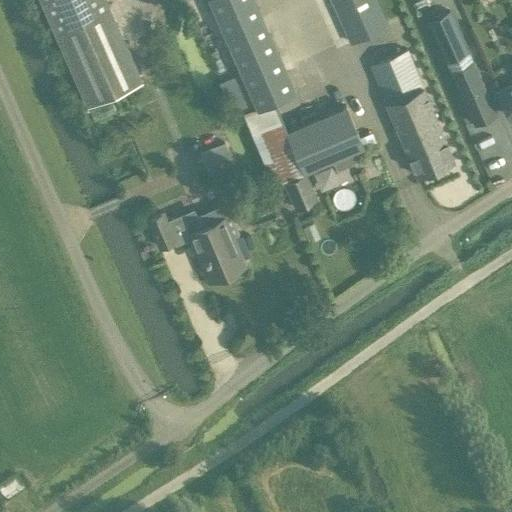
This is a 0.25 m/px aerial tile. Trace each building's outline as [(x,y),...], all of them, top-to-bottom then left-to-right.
[(40,0),(54,29),(86,103),(141,78),(106,0),(40,0)] [(210,0),(257,106),(294,90),(254,0),(210,0)] [(333,0),(351,41),(388,24),(377,0),(333,0)] [(452,10),(429,20),(448,62),(470,53),(452,10)] [(407,49),(370,64),(417,175),(454,160),(407,49)] [(452,70),(475,121),(497,112),(474,60),(452,70)] [(511,83),(498,90),(510,115),(511,114),(511,83)] [(257,106),(244,112),(274,183),(304,170),(363,145),(346,104),(286,129),(273,99),(257,106)] [(212,169),(231,160),(232,160),(223,140),(203,148),(212,169)] [(317,199),(306,171),(283,180),(295,208),(317,199)] [(231,183),(222,186),(224,193),(233,190),(231,183)] [(167,219),(163,211),(148,217),(160,245),(175,239),(192,236),(197,248),(201,247),(213,276),(244,263),(232,235),(237,233),(225,205),(197,217),(196,214),(167,219)]
